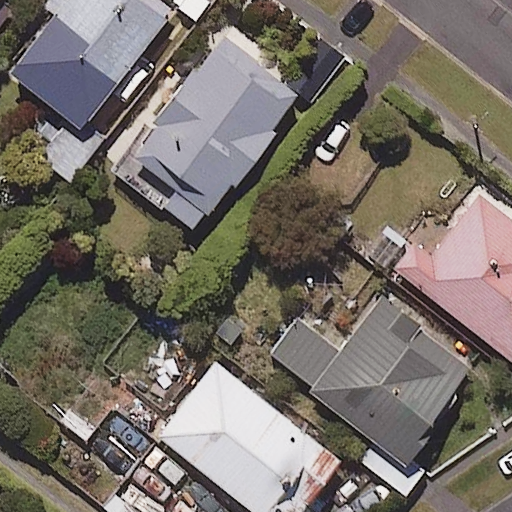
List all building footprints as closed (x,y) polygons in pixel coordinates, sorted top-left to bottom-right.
[(172,2),(168,0),(52,0),(8,56),(82,115),(172,2)] [(308,75),(230,14),(116,161),(194,222),(308,75)] [(98,139),(73,119),(46,152),(71,172),(98,139)] [(511,210),(480,187),(447,232),(428,219),(396,261),(511,347),(511,210)] [(471,358),(383,290),(341,344),(299,313),(271,351),(408,455),(433,422),(426,417),(471,358)] [(293,511),(340,451),(216,357),(162,428),(271,511),(293,511)] [(201,511),(183,496),(169,511),(201,511)]
